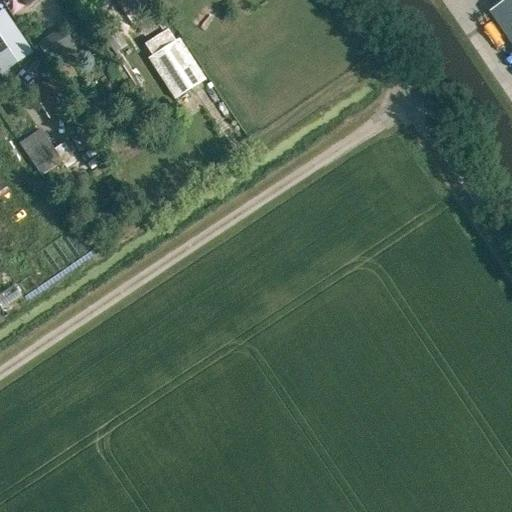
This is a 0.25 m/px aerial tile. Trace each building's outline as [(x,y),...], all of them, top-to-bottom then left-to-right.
[(114,0),(125,16),(150,0),(114,0)] [(511,44),(511,0),(509,0),(490,13),(511,44)] [(199,4),(187,21),(201,31),(213,14),(199,4)] [(0,68),(2,71),(26,55),(0,16),(0,68)] [(61,29),(36,46),(43,57),(58,47),(62,53),(72,46),(61,29)] [(114,31),(103,38),(114,55),(125,47),(114,31)] [(166,31),(143,46),(151,58),(147,60),(173,100),(203,81),(178,41),(174,43),(166,31)] [(49,119),(70,106),(51,77),(30,91),(49,119)] [(41,176),(63,162),(41,129),(19,143),(41,176)]
